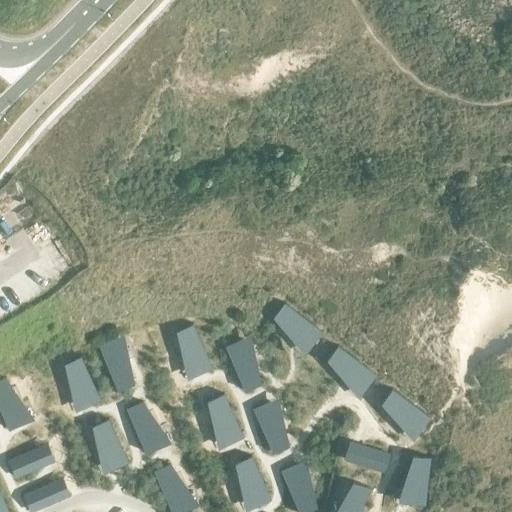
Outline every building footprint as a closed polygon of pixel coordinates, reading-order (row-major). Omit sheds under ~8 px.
[(285,299),(274,313),(312,344),(323,330),(285,299)] [(192,322),(176,329),(196,374),(212,367),(192,322)] [(241,336),(225,343),(245,388),(261,381),(241,336)] [(115,338),(99,345),(119,390),(135,382),(115,338)] [(339,343),(328,357),(366,388),(377,374),(339,343)] [(82,354),(65,361),(86,406),(102,399),(82,354)] [(6,376),(0,378),(0,406),(10,428),(26,421),(6,376)] [(393,386),(381,400),(420,431),(431,417),(393,386)] [(224,391),(207,398),(228,443),(244,436),(224,391)] [(269,398),(253,405),(273,450),(289,443),(269,398)] [(142,399),(126,407),(146,452),(162,444),(142,399)] [(109,415),(92,423),(113,468),(129,460),(109,415)] [(359,441),(353,460),(385,470),(392,451),(359,441)] [(40,444),(9,458),(17,476),(48,463),(40,444)] [(415,452),(408,501),(426,504),(432,455),(415,452)] [(251,453),(235,461),(255,505),(271,498),(251,453)] [(170,461),(154,468),(173,511),(176,511),(190,506),(170,461)] [(297,461),(281,468),(300,511),(303,511),(317,506),(297,461)] [(55,479),(24,493),(32,511),(63,498),(55,479)] [(354,479),(343,511),(362,511),(371,485),(354,479)] [(11,511),(0,487),(0,511),(11,511)]
